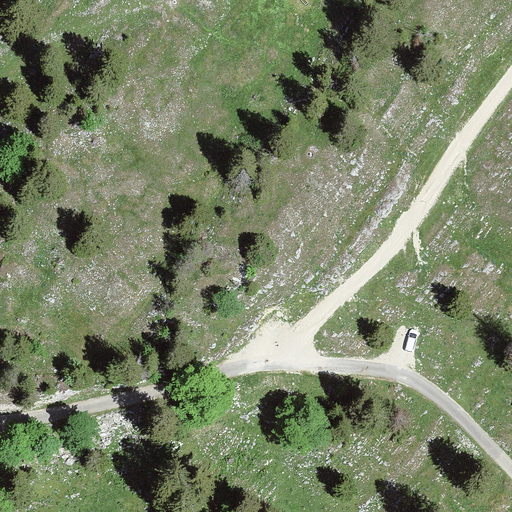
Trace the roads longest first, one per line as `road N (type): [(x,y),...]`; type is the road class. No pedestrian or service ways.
road 1 (track): [(286,363),(313,320),(393,245),(511,76)]
road 2 (track): [(286,363),(0,425)]
road 3 (track): [(511,470),(414,380),(371,368),(286,363)]
